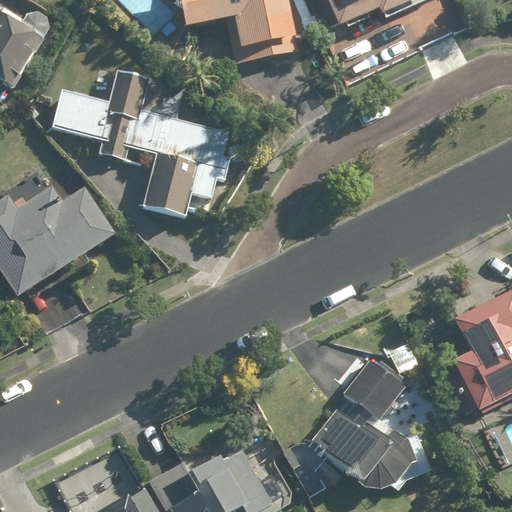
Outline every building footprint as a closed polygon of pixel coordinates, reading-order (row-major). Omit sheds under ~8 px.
[(175,0),(183,36),(228,27),(236,62),(292,51),(281,0),(175,0)] [(316,0),(339,52),(384,32),(379,21),(427,0),(316,0)] [(0,109),(39,41),(0,19),(0,109)] [(140,117),(148,82),(108,72),(100,106),(59,96),(49,135),(97,147),(94,160),(126,168),(129,155),(153,161),(139,215),(179,225),(182,212),(206,218),(214,184),(219,185),(225,163),(220,162),(226,138),(140,117)] [(38,180),(0,203),(0,287),(11,306),(111,245),(81,196),(57,210),(38,180)] [(467,425),(511,401),(511,295),(423,340),(467,425)] [(369,484),(390,499),(418,460),(372,428),(400,387),(366,363),(301,455),(360,497),(369,484)] [(162,511),(269,511),(270,511),(233,452),(186,481),(177,466),(146,485),(162,511)] [(148,511),(139,495),(108,511),(148,511)]
